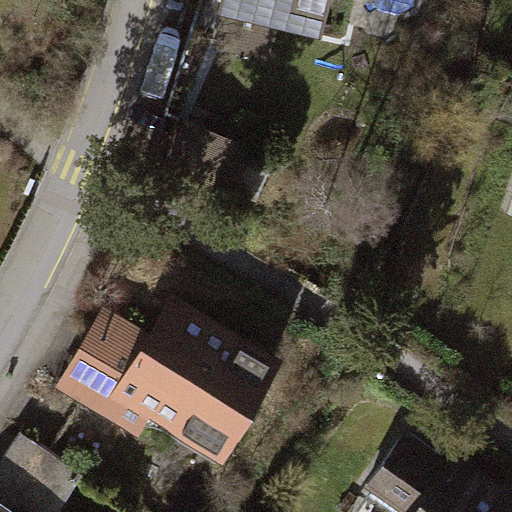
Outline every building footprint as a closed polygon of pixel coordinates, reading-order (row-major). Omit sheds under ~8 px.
[(314,33),(320,0),(210,0),(208,11),(314,33)] [(231,191),(246,157),(186,131),(171,165),(231,191)] [(210,470),(272,366),(167,304),(147,338),(98,309),(47,395),(131,444),(140,429),(210,470)] [(496,496),(406,434),(372,482),(414,511),(511,511),(511,496),(501,489),(496,496)] [(56,511),(75,484),(13,443),(0,462),(0,511),(56,511)]
